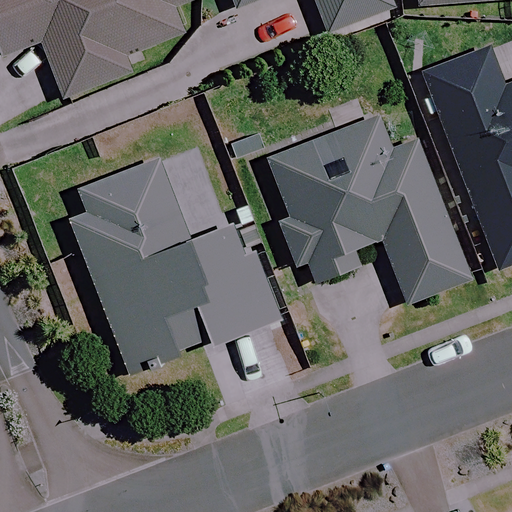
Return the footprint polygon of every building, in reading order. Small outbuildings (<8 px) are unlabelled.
[(0,0),(0,43),(7,61),(44,48),(63,100),(136,73),(130,57),(189,35),(177,1),(180,0),(0,0)] [(230,0),(233,8),(257,0),(311,0),(326,42),(403,16),(397,0),(230,0)] [(511,86),(506,89),(491,51),(424,77),(500,273),(511,268),(511,86)] [(366,247),(381,241),(405,306),(473,280),(419,137),(397,145),(388,119),(272,163),(295,224),(280,230),(297,273),(312,268),(318,283),(372,262),(366,247)] [(194,245),(162,162),(82,192),(91,215),(74,221),(134,379),(279,324),(242,227),(194,245)]
